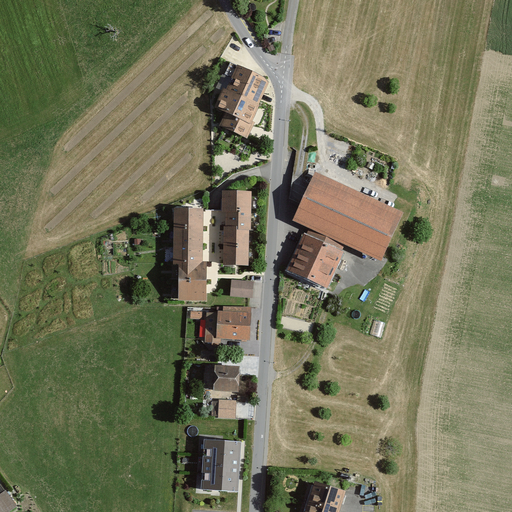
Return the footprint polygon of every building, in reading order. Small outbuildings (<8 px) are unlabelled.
[(271,87),(229,68),(218,92),(223,94),(214,113),(228,119),(223,129),(250,141),(256,128),(253,126),(271,87)] [(406,217),(316,176),(294,224),(309,231),(348,249),(384,265),(406,217)] [(254,196),(227,196),(227,211),(253,213),(254,196)] [(253,213),(227,211),(225,229),(252,230),(253,213)] [(203,213),(174,213),(173,230),(203,231),(203,213)] [(251,252),(252,230),(225,229),(223,229),(222,251),(251,252)] [(203,231),(173,230),(174,249),(202,249),(203,231)] [(348,249),(309,231),(288,276),(328,294),(348,249)] [(202,249),(174,249),(173,268),(176,268),(202,268),(202,249)] [(251,252),(222,251),(221,270),(250,271),(251,252)] [(202,268),(176,268),(176,285),(205,285),(205,269),(202,268)] [(255,283),(231,283),(230,301),(254,302),(255,283)] [(205,285),(176,285),(176,304),(205,304),(205,285)] [(372,318),(347,309),(341,326),(366,335),(372,318)] [(253,317),(206,315),(205,344),(252,347),(253,317)] [(242,370),(214,369),(213,397),(242,397),(242,370)] [(219,417),(236,418),(237,399),(219,398),(219,417)] [(242,443),(200,441),(198,494),(239,496),(242,443)] [(0,511),(13,511),(17,510),(0,485),(0,511)] [(342,511),(348,497),(317,486),(307,511),(342,511)]
